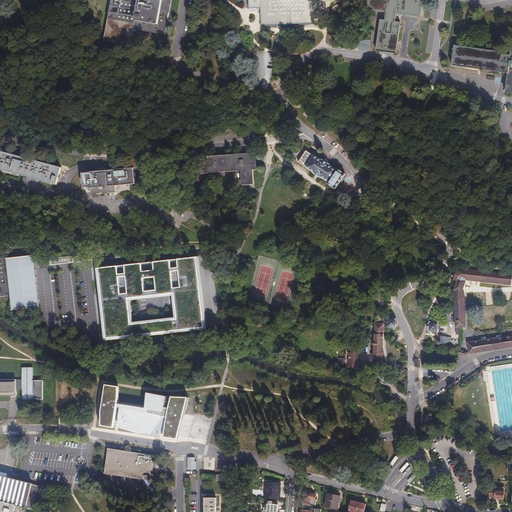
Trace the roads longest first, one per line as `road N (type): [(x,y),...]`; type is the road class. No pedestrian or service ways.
road 1 (unclassified): [(309,134),(365,192),(433,227),(447,244),(436,273),(397,293),(394,303),(410,345),(410,406)]
road 2 (unclassified): [(96,152),(309,134)]
road 3 (unclassified): [(0,428),(179,446)]
road 4 (unclassified): [(283,98),(178,69),(186,0)]
road 5 (unclassified): [(429,71),(318,52),(289,73),(283,98)]
road 6 (unclassified): [(291,474),(450,509)]
road 7 (unknown): [(75,327),(69,266),(44,271),(52,323),(65,328)]
road 8 (unclassified): [(96,152),(66,181),(66,191),(86,206),(82,228),(66,244),(69,266)]
road 9 (unclassified): [(409,431),(270,464)]
